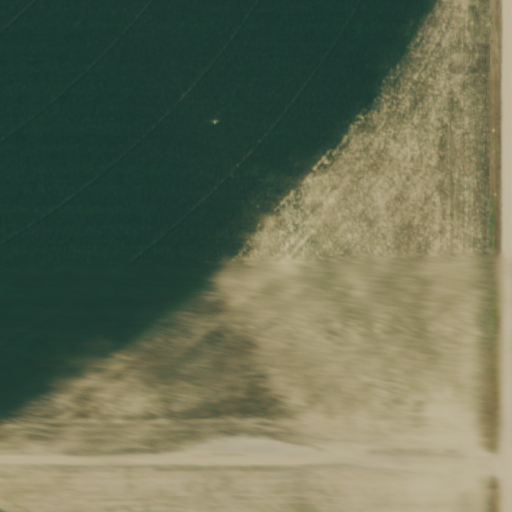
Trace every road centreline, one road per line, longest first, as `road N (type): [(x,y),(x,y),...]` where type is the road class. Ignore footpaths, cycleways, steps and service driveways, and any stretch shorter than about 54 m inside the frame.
road 1 (residential): [(511,466),(199,448),(0,455)]
road 2 (residential): [(511,466),(511,147)]
